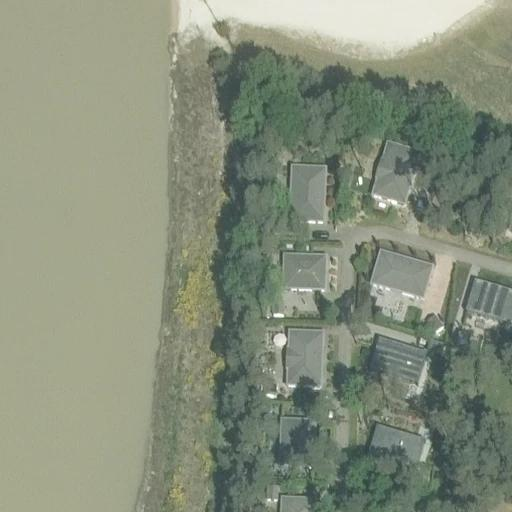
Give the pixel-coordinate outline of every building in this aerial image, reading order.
[(370,197),(402,206),(417,154),(384,145),(370,197)] [(422,157),(434,161),(438,150),(426,146),(422,157)] [(287,223),(321,224),(323,170),(289,169),(287,223)] [(270,222),(270,237),(281,237),(281,223),(270,222)] [(432,270),(389,257),(388,255),(383,254),(380,256),(378,261),(379,262),(373,286),(423,300),(432,270)] [(280,291),(323,292),(324,259),(281,258),(280,291)] [(511,327),(511,293),(475,282),(466,314),(511,327)] [(284,318),(285,303),(273,303),(273,317),(284,318)] [(436,320),(428,326),(435,336),(443,330),(436,320)] [(465,350),(469,339),(460,337),(460,335),(460,334),(455,348),(467,352),(467,351),(465,350)] [(322,382),(321,381),(323,336),(291,335),(288,387),(313,388),(314,389),(319,390),(322,387),(322,382)] [(379,341),(369,372),(410,385),(420,353),(379,341)] [(433,343),(429,353),(441,357),(444,347),(433,343)] [(275,398),(275,384),(264,383),(264,397),(275,398)] [(270,420),(270,408),(255,408),(255,419),(270,420)] [(277,469),(312,470),(313,423),(278,422),(277,469)] [(377,428),(368,460),(408,472),(418,440),(377,428)] [(416,478),(413,487),(425,491),(428,481),(416,478)] [(278,489),(267,489),(267,503),(278,503),(278,489)] [(278,511),(313,511),(313,502),(279,501),(278,511)]
